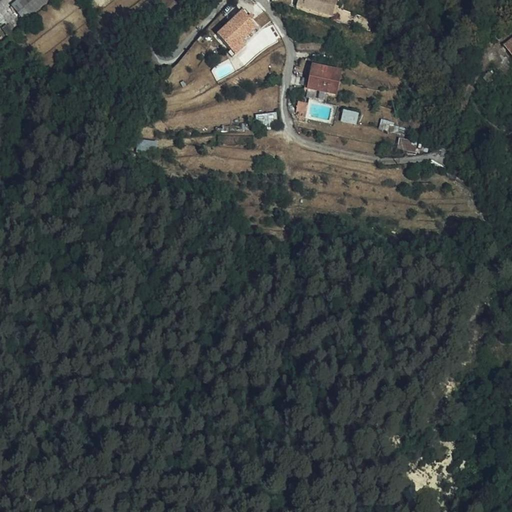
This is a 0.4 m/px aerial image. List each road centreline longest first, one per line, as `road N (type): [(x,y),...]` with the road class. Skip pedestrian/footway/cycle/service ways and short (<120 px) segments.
road 1 (residential): [(180,0),(154,41),(158,60),(169,60),(227,0)]
road 2 (residential): [(258,0),(290,49),(284,116)]
